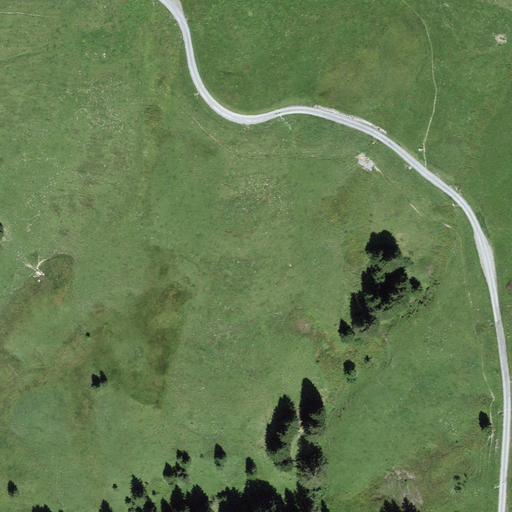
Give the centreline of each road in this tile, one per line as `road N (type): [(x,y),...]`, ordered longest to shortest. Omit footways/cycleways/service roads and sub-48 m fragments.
road 1 (track): [(421,171),(465,206),(487,249),(511,398),(502,511)]
road 2 (track): [(162,0),(180,21),(193,82),(212,107),(249,126),(309,111),(376,135),(421,171)]
